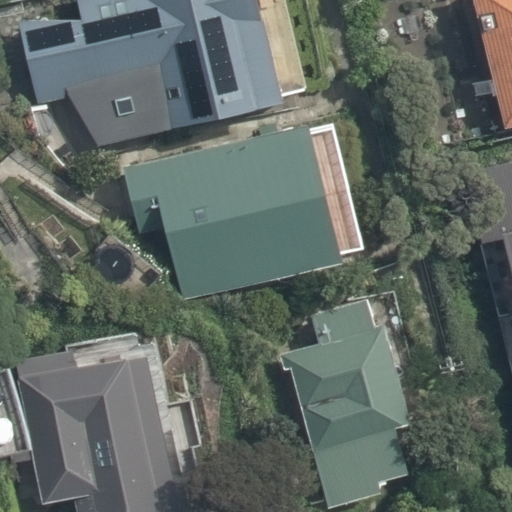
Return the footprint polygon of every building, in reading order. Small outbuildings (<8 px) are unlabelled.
[(74,0),(75,3),(16,18),(40,119),(146,94),(156,138),(305,103),(280,0),(74,0)] [(511,113),(511,0),(481,0),(509,114),(511,113)] [(122,167),(133,217),(168,210),(187,296),(346,260),(315,123),(122,167)] [(323,511),(339,511),(387,500),(381,480),(407,473),(398,436),(421,430),(390,311),(279,339),(323,511)] [(72,511),(193,511),(161,350),(32,376),(47,450),(35,452),(46,505),(70,500),(72,511)]
